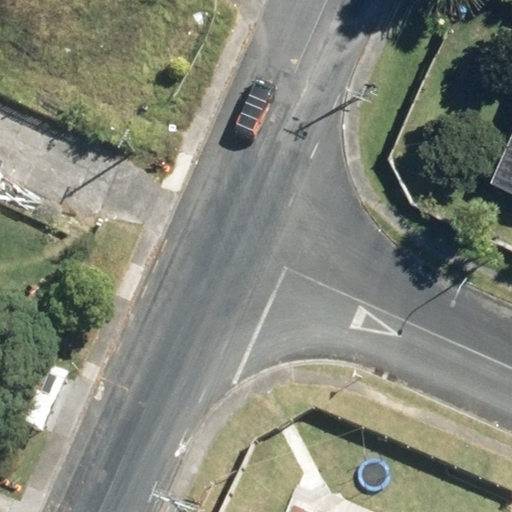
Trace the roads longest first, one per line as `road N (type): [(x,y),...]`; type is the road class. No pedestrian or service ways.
road 1 (residential): [(230,239),(511,365)]
road 2 (tertiary): [(106,511),(230,239)]
road 3 (tertiary): [(230,239),(335,0)]
